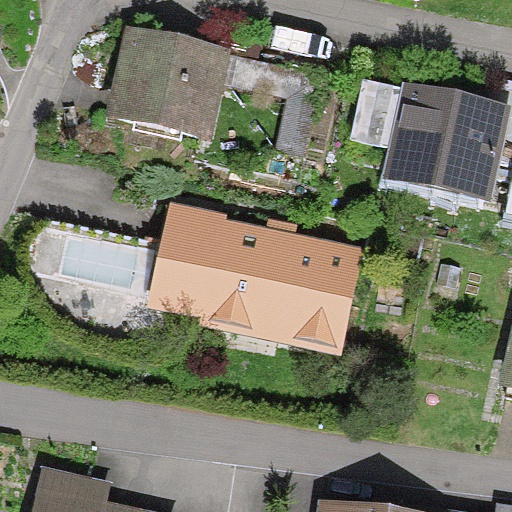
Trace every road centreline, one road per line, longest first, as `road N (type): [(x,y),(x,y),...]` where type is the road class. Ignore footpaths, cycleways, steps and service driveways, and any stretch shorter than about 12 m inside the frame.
road 1 (residential): [(0,403),(511,477)]
road 2 (residential): [(511,52),(255,0)]
road 3 (residential): [(0,181),(75,0)]
